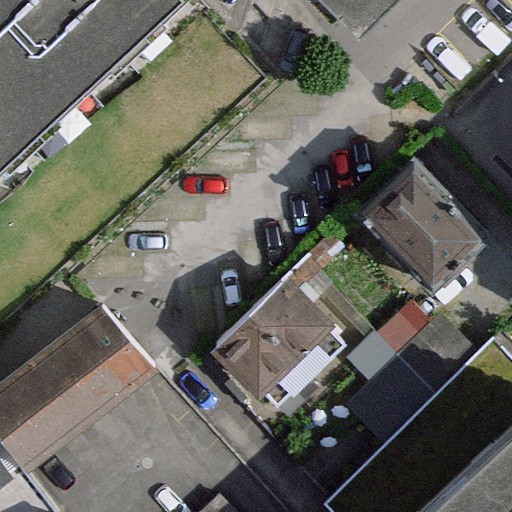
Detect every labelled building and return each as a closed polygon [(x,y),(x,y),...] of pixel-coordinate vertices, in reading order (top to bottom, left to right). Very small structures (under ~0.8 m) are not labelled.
[(0,0),(0,160),(178,0),(0,0)] [(386,0),(423,36),(459,0),(386,0)] [(511,179),(511,60),(453,115),(511,179)] [(507,228),(427,152),(368,213),(448,289),(507,228)] [(372,315),(311,252),(214,347),(276,410),(372,315)] [(162,372),(111,304),(0,387),(0,427),(32,470),(162,372)] [(511,511),(511,435),(429,511),(511,511)] [(53,511),(0,436),(0,511),(53,511)]
